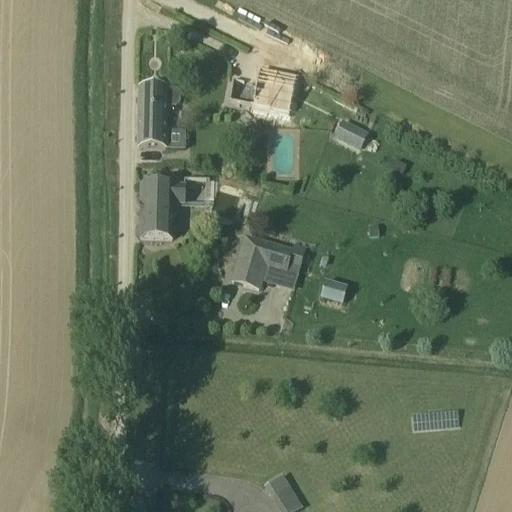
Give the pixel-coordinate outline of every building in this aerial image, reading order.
[(234,84),(230,105),(259,111),(258,116),(268,118),(274,87),(258,84),(257,89),(234,84)] [(168,93),(141,93),(139,152),(167,153),(168,111),(176,111),(180,107),(180,99),(176,95),(168,95),(168,93)] [(344,127),(337,139),(363,152),(369,139),(344,127)] [(391,172),(403,178),(407,169),(395,164),(391,172)] [(141,225),(141,243),(173,244),(173,222),(174,222),(179,217),(179,208),(185,209),(186,192),(174,191),(142,190),(142,208),(141,208),(141,225)] [(379,240),(377,229),(368,230),(369,242),(379,240)] [(247,242),(233,286),(260,294),(267,270),(287,276),(293,256),(266,248),(247,242)] [(328,284),(325,302),(349,306),(351,287),(328,284)] [(267,487),(281,511),(303,511),(306,511),(287,476),(267,487)]
